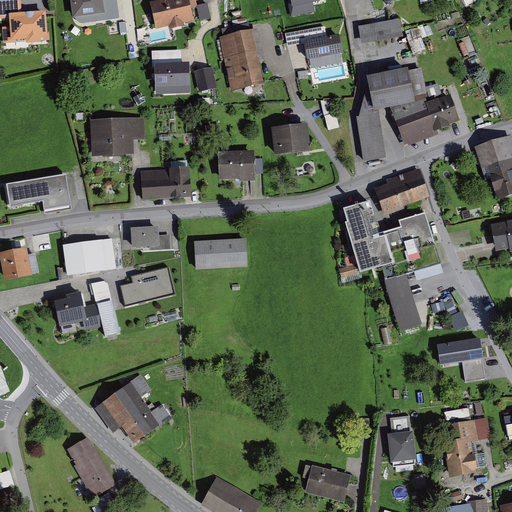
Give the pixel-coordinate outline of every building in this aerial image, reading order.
[(0,0),(0,20),(13,20),(14,39),(12,39),(12,44),(20,44),(19,42),(30,41),(30,45),(45,44),(44,41),(52,41),(50,12),(24,14),(22,0),(0,0)] [(103,0),(75,0),(77,16),(105,13),(103,0)] [(105,0),(106,17),(119,16),(118,0),(105,0)] [(165,0),(165,1),(154,3),(159,30),(173,27),(174,30),(189,27),(188,23),(198,21),(195,8),(201,7),(199,0),(165,0)] [(327,0),(292,0),(294,10),(328,3),(327,0)] [(362,27),(366,45),(408,36),(404,19),(362,27)] [(223,38),(234,93),(269,85),(264,63),(269,62),(262,29),(254,31),(252,23),(225,29),(227,37),(223,38)] [(412,53),(426,51),(423,36),(433,35),(431,25),(408,29),(412,53)] [(345,35),(308,41),(311,60),(348,54),(345,35)] [(195,65),(159,65),(159,95),(194,95),(195,65)] [(198,70),(203,93),(221,89),(216,66),(198,70)] [(374,83),(380,112),(394,109),(422,104),(420,97),(431,95),(429,88),(425,69),(414,71),(414,69),(372,77),(374,83)] [(363,117),(380,115),(380,112),(374,83),(363,117)] [(394,109),(399,122),(432,110),(430,104),(447,98),(442,84),(429,88),(431,95),(420,97),(422,104),(394,109)] [(399,122),(409,148),(443,135),(442,132),(455,128),(454,125),(464,122),(454,95),(447,98),(430,104),(432,110),(399,122)] [(324,102),(325,115),(335,114),(334,102),(324,102)] [(327,116),(330,130),(340,127),(337,114),(327,116)] [(363,117),(360,118),(367,163),(391,160),(384,114),(380,115),(363,117)] [(148,118),(94,121),(95,157),(138,155),(137,141),(141,141),(149,140),(148,118)] [(313,125),(276,129),(279,157),(316,152),(313,125)] [(511,137),(479,147),(490,182),(496,180),(503,201),(511,198),(511,137)] [(222,153),(223,181),(243,180),(243,183),(260,182),(259,151),(222,153)] [(194,169),(144,172),(146,201),(196,198),(194,169)] [(390,180),(392,185),(379,190),(388,214),(433,198),(423,169),(390,180)] [(67,176),(7,185),(11,208),(44,203),(46,211),(72,207),(71,199),(67,176)] [(341,270),(346,284),(366,278),(365,276),(388,270),(390,277),(400,274),(395,256),(412,251),(413,253),(410,254),(413,265),(428,261),(425,252),(423,253),(423,251),(440,246),(431,215),(404,222),(406,229),(384,236),(383,231),(385,231),(382,223),(380,224),(376,213),(377,212),(375,203),(350,211),(354,225),(351,225),(360,256),(348,260),(350,267),(341,270)] [(511,222),(496,226),(500,250),(500,253),(511,250),(511,222)] [(162,227),(136,229),(137,250),(153,248),(154,251),(175,250),(174,235),(163,236),(162,227)] [(67,246),(71,276),(120,269),(115,239),(67,246)] [(251,239),(198,242),(200,271),(252,268),(251,239)] [(3,254),(8,283),(35,278),(35,275),(41,274),(40,264),(36,264),(33,265),(30,249),(3,254)] [(453,262),(388,283),(404,332),(426,325),(419,303),(466,289),(453,262)] [(123,286),(128,307),(179,295),(173,267),(135,276),(136,282),(123,286)] [(71,301),(58,304),(64,328),(65,328),(67,335),(81,332),(79,325),(87,323),(89,331),(106,327),(109,338),(123,335),(110,278),(94,282),(99,304),(88,307),(85,294),(70,297),(71,301)] [(470,345),(440,349),(445,391),(475,387),(471,349),(470,345)] [(145,375),(100,408),(118,432),(124,427),(139,445),(178,418),(168,404),(155,413),(144,398),(156,389),(145,375)] [(447,443),(454,479),(480,474),(479,471),(482,471),(479,455),(477,456),(475,443),(483,442),(479,421),(475,422),(473,409),(449,413),(451,426),(448,427),(451,443),(447,443)] [(418,430),(392,433),(396,462),(422,459),(418,430)] [(92,440),(72,451),(96,495),(116,484),(92,440)] [(306,479),(313,480),(309,494),(348,503),(355,476),(316,466),(315,468),(309,466),(306,479)] [(427,475),(417,476),(419,491),(429,490),(427,475)] [(221,478),(207,504),(218,511),(261,511),(266,504),(221,478)] [(464,491),(454,494),(456,503),(466,500),(464,491)] [(490,511),(490,500),(467,502),(468,507),(462,508),(462,511),(490,511)]
